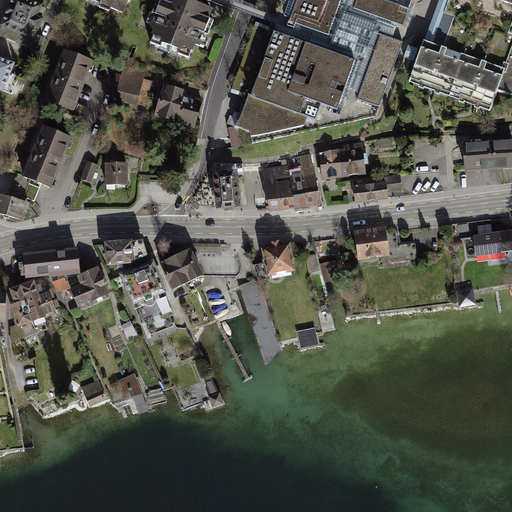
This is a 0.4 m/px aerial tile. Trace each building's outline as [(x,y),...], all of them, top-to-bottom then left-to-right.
[(59,0),(13,0),(0,34),(0,36),(39,52),(59,0)] [(87,0),(128,15),(133,0),(87,0)] [(207,15),(172,0),(165,0),(147,43),(188,60),(207,15)] [(341,0),(296,0),(289,23),(297,26),(328,37),(331,30),(341,0)] [(328,37),(297,26),(292,38),(352,60),(340,92),(354,98),(377,37),(389,42),(394,27),(371,19),(354,13),(358,0),(341,0),(331,30),(328,37)] [(406,13),(370,0),(358,0),(354,13),(371,19),(394,27),(401,30),(406,13)] [(511,0),(438,0),(424,40),(466,56),(505,69),(511,50),(511,49),(511,0)] [(265,28),(256,24),(233,90),(242,94),(249,96),(238,128),(239,138),(241,147),(328,127),(340,92),(352,60),(292,38),(265,28)] [(375,109),(398,45),(389,42),(377,37),(354,98),(353,101),(375,109)] [(466,56),(424,40),(408,83),(451,97),(466,56)] [(505,69),(497,92),(511,97),(511,50),(505,69)] [(94,64),(63,52),(43,104),(74,116),(94,64)] [(466,56),(451,97),(490,112),(497,92),(505,69),(466,56)] [(19,65),(0,57),(0,90),(8,93),(19,65)] [(145,73),(125,69),(118,101),(138,105),(145,73)] [(185,98),(186,93),(167,88),(158,117),(178,123),(185,98)] [(185,98),(178,123),(197,128),(203,103),(185,98)] [(71,140),(42,129),(22,180),(52,191),(71,140)] [(511,143),(462,147),(464,175),(511,171),(511,143)] [(338,153),(341,180),(365,178),(362,145),(338,147),(338,153)] [(338,153),(320,154),(323,182),(341,180),(338,153)] [(304,170),(311,204),(325,202),(316,155),(301,158),(304,170)] [(99,167),(89,163),(82,180),(93,183),(99,167)] [(214,163),(215,175),(212,176),(212,177),(215,210),(223,211),(223,212),(232,213),(232,210),(239,210),(237,175),(243,175),(243,164),(214,163)] [(128,164),(104,165),(104,188),(128,188),(128,164)] [(290,173),(289,167),(262,171),(269,210),(297,207),(290,173)] [(290,173),(297,207),(311,204),(304,170),(290,173)] [(385,185),(353,188),(354,203),(386,200),(385,185)] [(26,204),(0,196),(0,216),(21,222),(26,204)] [(388,230),(357,233),(360,258),(391,255),(388,230)] [(511,231),(473,237),(476,257),(511,252),(511,231)] [(146,242),(107,243),(109,267),(138,264),(151,256),(146,242)] [(291,246),(264,251),(270,277),(296,271),(291,246)] [(76,249),(24,255),(27,278),(50,275),(50,277),(79,273),(76,249)] [(177,256),(191,286),(206,279),(193,249),(177,256)] [(321,271),(317,255),(306,258),(310,274),(321,271)] [(177,256),(162,263),(175,293),(191,286),(177,256)] [(96,266),(90,261),(80,265),(82,275),(79,277),(80,280),(69,285),(79,307),(108,293),(96,266)] [(155,262),(122,275),(146,337),(174,326),(163,296),(168,294),(155,262)] [(321,265),(325,282),(341,279),(336,262),(321,265)] [(59,292),(68,289),(64,279),(55,282),(59,292)] [(23,286),(34,319),(35,320),(45,317),(37,297),(48,293),(45,283),(41,281),(36,281),(23,286)] [(216,282),(199,287),(211,324),(228,318),(216,282)] [(259,282),(239,287),(266,366),(271,365),(284,352),(259,282)] [(34,319),(23,286),(12,290),(17,303),(11,305),(19,325),(34,319)] [(473,289),(455,292),(457,308),(475,305),(473,289)] [(37,297),(45,317),(56,313),(54,308),(59,306),(56,299),(52,301),(48,293),(37,297)] [(34,319),(19,325),(11,327),(12,342),(49,329),(45,317),(35,320),(34,319)] [(123,324),(129,337),(138,333),(132,320),(123,324)] [(136,376),(121,382),(125,391),(131,389),(141,416),(150,413),(136,376)] [(100,382),(83,389),(91,409),(108,402),(100,382)] [(222,394),(208,399),(212,410),(226,406),(222,394)]
